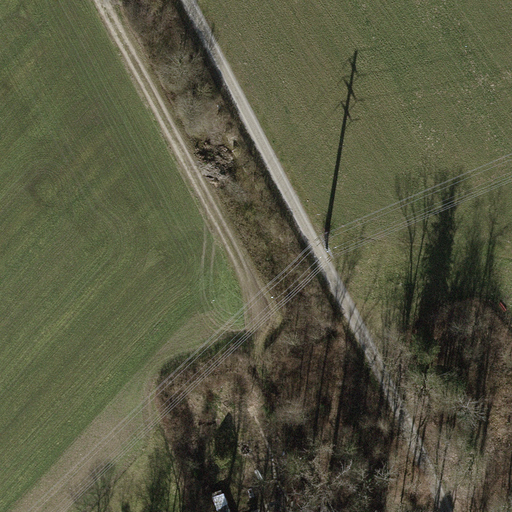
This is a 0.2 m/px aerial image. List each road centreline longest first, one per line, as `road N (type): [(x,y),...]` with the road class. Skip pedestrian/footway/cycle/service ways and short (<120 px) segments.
road 1 (track): [(185,0),(334,272),(445,511)]
road 2 (track): [(114,0),(216,174),(258,281)]
